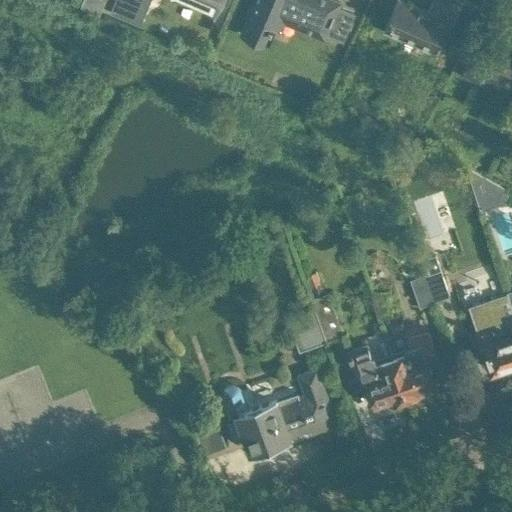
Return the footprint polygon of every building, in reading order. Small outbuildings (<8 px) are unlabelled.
[(100,13),(105,0),(83,0),(82,5),(100,13)] [(115,0),(111,11),(141,24),(151,0),(190,0),(196,3),(215,11),(216,11),(221,0),(115,0)] [(256,0),(242,32),(265,42),(270,28),(273,29),(275,25),(272,24),(278,12),(302,22),(300,27),(325,38),(327,33),(343,39),(354,14),(338,7),(341,2),(335,0),(256,0)] [(401,0),(397,0),(385,30),(436,52),(449,22),(454,24),(463,0),(432,0),(427,11),(401,0)] [(476,51),(469,63),(498,76),(504,63),(476,51)] [(505,186),(467,166),(476,195),(505,186)] [(436,251),(421,256),(428,274),(428,275),(430,279),(434,290),(427,292),(431,303),(451,295),(442,270),(436,251)] [(318,271),(307,274),(314,293),(324,289),(318,271)] [(430,279),(414,285),(421,306),(431,303),(427,292),(434,290),(430,279)] [(329,292),(313,297),(312,298),(315,308),(317,307),(328,340),(345,334),(329,292)] [(511,305),(508,293),(470,306),(479,333),(478,333),(480,340),(483,339),(493,370),(511,362),(511,305)] [(317,307),(315,308),(293,316),(300,335),(295,337),(301,350),(328,340),(317,307)] [(410,344),(390,351),(408,399),(424,393),(422,387),(436,382),(428,361),(439,357),(429,330),(407,337),(410,344)] [(408,399),(390,351),(376,356),(375,353),(371,352),(368,343),(349,349),(359,377),(365,374),(376,404),(389,399),(391,404),(408,399)] [(242,389),(241,388),(239,386),(237,384),(235,383),(233,383),(230,383),(228,384),(226,385),(224,387),(223,390),(223,392),(223,396),(231,419),(229,420),(234,436),(246,432),(252,449),(301,432),(318,426),(319,430),(338,424),(318,366),(299,373),(307,397),(302,399),(299,391),(288,395),(292,406),(282,410),(278,399),(249,409),(242,389)] [(220,424),(200,431),(207,449),(226,442),(220,424)]
